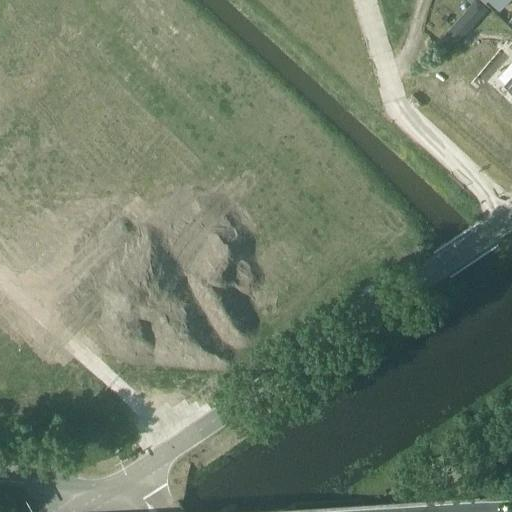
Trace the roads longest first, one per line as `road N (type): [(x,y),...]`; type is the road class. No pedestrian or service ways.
road 1 (tertiary): [(138,476),(511,217)]
road 2 (unknown): [(221,415),(172,312),(180,271),(221,235),(407,114)]
road 3 (track): [(0,277),(178,444)]
road 4 (secondary): [(380,511),(511,422)]
